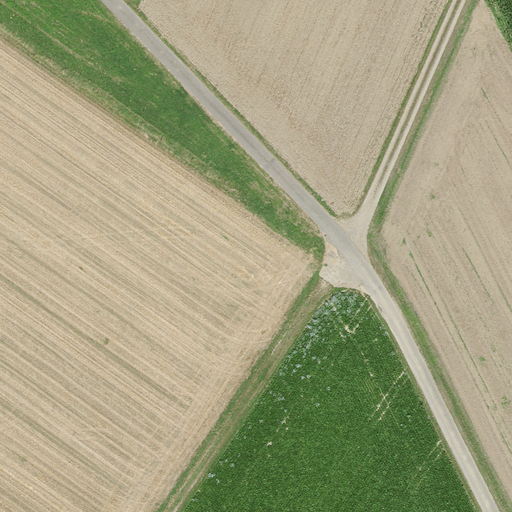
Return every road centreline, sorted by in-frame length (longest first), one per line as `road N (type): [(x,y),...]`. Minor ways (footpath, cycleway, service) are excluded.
road 1 (unclassified): [(482,511),(351,246),(115,0)]
road 2 (track): [(351,246),(461,0)]
